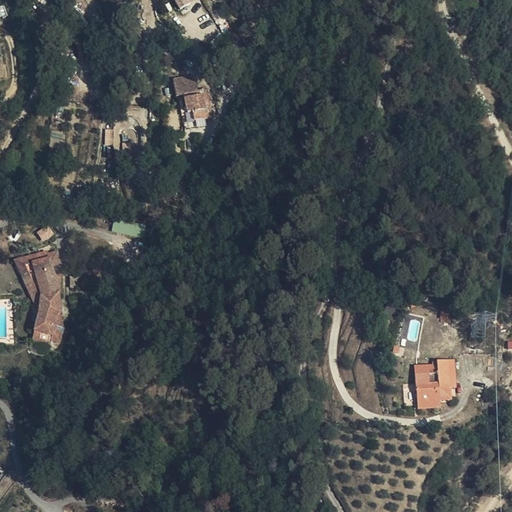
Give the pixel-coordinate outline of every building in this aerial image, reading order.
[(173,0),(180,11),(190,4),(188,0),(173,0)] [(191,17),(199,12),(194,5),(186,9),(191,17)] [(206,111),(202,93),(198,94),(194,78),(174,82),(177,98),(183,97),(187,115),(206,111)] [(112,233),(143,236),(144,224),(113,222),(112,233)] [(53,271),(62,268),(58,252),(49,255),(50,260),(32,266),(40,297),(39,313),(34,334),(40,335),(38,345),(50,348),(51,343),(60,345),(64,329),(54,326),(55,322),(56,318),(60,314),(59,293),(53,271)] [(50,260),(49,255),(48,253),(16,262),(39,313),(40,297),(32,266),(50,260)] [(59,293),(62,268),(53,271),(59,293)] [(79,289),(79,278),(71,277),(70,289),(79,289)] [(64,329),(60,314),(56,318),(55,322),(54,326),(64,329)] [(40,335),(34,334),(32,343),(38,345),(40,335)] [(453,392),(449,363),(433,365),(433,368),(416,369),(417,380),(439,378),(440,386),(432,387),(432,383),(417,384),(418,398),(425,398),(425,406),(444,405),(455,404),(453,392)] [(455,363),(449,363),(453,392),(459,391),(455,363)] [(394,376),(405,376),(406,366),(395,366),(394,376)] [(425,398),(418,398),(420,415),(444,412),(444,405),(425,406),(425,398)] [(136,459),(139,455),(139,447),(136,442),(132,440),(127,439),(123,440),(119,442),(117,446),(116,451),(117,455),(119,459),(123,462),(128,463),(133,462),(136,459)] [(117,460),(112,446),(101,450),(106,464),(117,460)] [(98,492),(104,494),(107,485),(93,479),(90,489),(98,492)]
